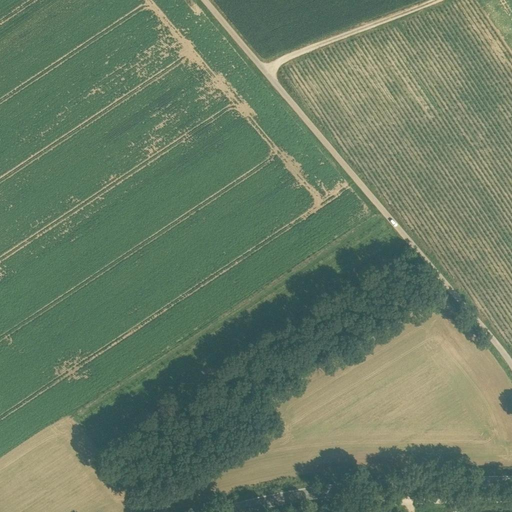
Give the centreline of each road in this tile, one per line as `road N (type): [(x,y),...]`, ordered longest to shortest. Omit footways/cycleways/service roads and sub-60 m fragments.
road 1 (unclassified): [(511,367),(204,0)]
road 2 (secondary): [(227,511),(391,484),(511,482)]
road 3 (track): [(264,71),(445,0)]
